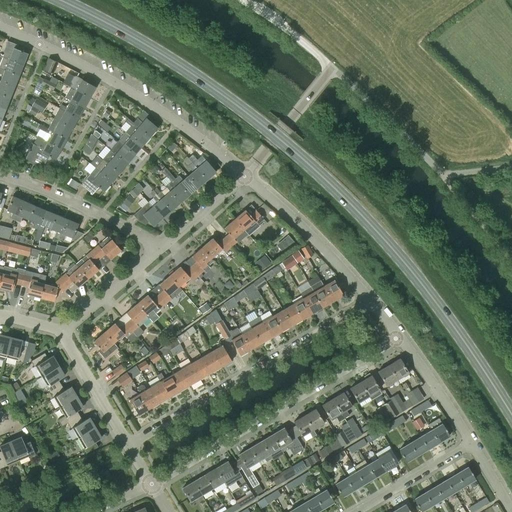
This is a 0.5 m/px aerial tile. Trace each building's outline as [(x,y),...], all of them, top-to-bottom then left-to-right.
[(27,53),(16,49),(17,45),(7,41),(3,52),(4,52),(2,57),(3,57),(22,65),(27,53)] [(3,57),(0,63),(0,68),(18,76),(22,65),(3,57)] [(43,69),(52,73),(57,62),(48,58),(43,69)] [(18,76),(0,68),(0,74),(2,75),(0,81),(14,87),(18,76)] [(95,87),(82,80),(76,76),(75,76),(73,77),(71,81),(71,82),(72,83),(70,87),(89,98),(95,87)] [(41,84),(53,90),(56,85),(44,79),(41,84)] [(14,87),(0,81),(0,94),(9,98),(14,87)] [(89,98),(70,87),(64,97),(70,100),(83,108),(89,98)] [(38,97),(41,91),(35,88),(32,94),(38,97)] [(0,94),(0,107),(5,110),(9,98),(0,94)] [(31,96),(26,107),(30,109),(35,98),(31,96)] [(37,109),(42,102),(36,98),(31,106),(37,109)] [(61,105),(59,109),(77,119),(83,108),(70,100),(66,107),(61,105)] [(35,116),(38,110),(32,107),(29,112),(35,116)] [(77,119),(59,109),(57,112),(57,111),(53,119),(71,129),(77,119)] [(143,110),(136,118),(133,123),(149,137),(157,128),(147,119),(150,116),(143,110)] [(71,129),(53,119),(47,129),(39,125),(65,140),(71,129)] [(130,126),(125,132),(141,146),(149,137),(133,123),(128,119),(125,122),(130,126)] [(106,124),(101,120),(98,124),(102,128),(106,124)] [(37,136),(36,137),(60,151),(65,140),(39,125),(38,128),(51,135),(47,142),(37,136)] [(125,132),(117,141),(134,155),(141,146),(125,132)] [(85,144),(93,151),(98,140),(91,134),(85,144)] [(32,144),(38,147),(31,159),(43,166),(49,157),(55,160),(60,151),(36,137),(32,144)] [(117,141),(110,150),(126,164),(134,155),(117,141)] [(172,152),(177,146),(173,143),(168,149),(172,152)] [(83,148),(81,149),(82,149),(88,155),(92,150),(85,144),(83,148)] [(126,164),(110,150),(102,159),(119,173),(126,164)] [(102,159),(95,168),(111,182),(119,173),(102,159)] [(206,161),(201,165),(195,159),(191,162),(206,179),(215,172),(206,161)] [(206,179),(191,162),(187,166),(193,172),(188,176),(197,187),(206,179)] [(95,168),(90,174),(81,185),(92,194),(98,187),(103,191),(111,182),(95,168)] [(174,178),(174,179),(165,168),(161,171),(170,182),(165,187),(179,203),(188,195),(174,178)] [(178,175),(174,178),(188,195),(197,187),(188,176),(183,181),(178,175)] [(75,189),(78,184),(72,180),(69,185),(75,189)] [(138,183),(134,186),(139,192),(143,189),(138,183)] [(179,203),(165,187),(166,187),(161,192),(160,192),(159,192),(156,189),(154,191),(170,210),(179,203)] [(135,188),(129,192),(133,198),(139,193),(135,188)] [(153,198),(147,203),(161,218),(170,210),(154,191),(153,191),(152,190),(149,193),(153,198)] [(127,207),(134,199),(128,194),(121,203),(127,207)] [(15,220),(23,201),(12,197),(6,210),(12,212),(10,218),(15,220)] [(23,201),(15,220),(20,222),(22,216),(28,219),(34,206),(23,201)] [(161,218),(147,203),(132,215),(137,221),(144,224),(148,221),(152,226),(161,218)] [(34,206),(28,219),(35,222),(32,228),(37,230),(45,210),(34,206)] [(56,215),(45,210),(37,230),(41,232),(44,226),(50,228),(56,215)] [(234,219),(247,234),(250,238),(256,233),(254,230),(255,230),(251,225),(255,222),(256,224),(263,219),(256,211),(250,216),(245,210),(234,219)] [(50,228),(49,231),(49,232),(54,234),(53,237),(58,239),(61,233),(67,220),(56,215),(50,228)] [(229,234),(223,239),(230,247),(236,242),(237,243),(247,234),(234,219),(224,228),(229,234)] [(67,220),(61,233),(58,239),(64,241),(65,237),(74,241),(83,234),(75,230),(78,224),(67,220)] [(0,237),(8,239),(12,229),(0,225),(0,237)] [(86,242),(93,237),(89,232),(82,238),(86,242)] [(92,251),(99,259),(105,254),(110,259),(120,250),(108,236),(92,251)] [(223,239),(217,244),(212,238),(201,248),(210,258),(221,249),(224,252),(230,247),(223,239)] [(0,250),(7,252),(9,243),(0,240),(0,250)] [(293,243),(290,240),(280,250),(282,253),(293,243)] [(18,245),(9,242),(7,250),(16,252),(18,245)] [(307,245),(302,248),(308,258),(313,255),(307,245)] [(196,262),(191,267),(198,275),(208,266),(205,263),(210,258),(201,248),(191,256),(196,262)] [(92,251),(86,255),(86,256),(85,255),(75,265),(78,268),(87,279),(98,269),(93,264),(99,259),(92,251)] [(303,258),(298,251),(296,251),(291,255),(297,263),(303,258)] [(56,263),(58,255),(51,254),(50,261),(56,263)] [(296,263),(291,255),(284,260),(290,268),(296,263)] [(264,256),(255,264),(261,271),(270,263),(264,256)] [(278,264),(271,269),(275,275),(277,278),(282,275),(280,271),(282,270),(278,264)] [(180,267),(171,274),(180,285),(188,277),(191,281),(198,275),(191,267),(184,272),(180,267)] [(65,273),(58,279),(65,287),(72,282),(77,287),(87,279),(78,268),(73,273),(69,269),(65,273)] [(262,276),(265,282),(272,277),(275,275),(271,269),(262,276)] [(1,273),(0,277),(0,287),(12,290),(14,283),(22,285),(24,275),(16,273),(15,277),(1,273)] [(180,285),(171,274),(159,285),(163,290),(158,295),(165,303),(171,298),(176,294),(173,291),(180,285)] [(301,291),(321,279),(318,274),(298,286),(301,291)] [(24,275),(22,285),(28,287),(26,294),(40,298),(43,284),(30,281),(31,277),(24,275)] [(265,282),(262,276),(252,283),(257,290),(266,283),(265,282)] [(56,287),(43,284),(40,298),(54,301),(55,294),(57,294),(65,287),(58,279),(55,282),(57,285),(56,287)] [(333,279),(324,285),(333,301),(343,295),(333,279)] [(333,301),(324,285),(321,281),(310,287),(313,291),(322,308),(333,301)] [(243,290),(247,297),(255,291),(250,285),(243,290)] [(233,298),(237,303),(245,296),(241,291),(233,298)] [(322,308),(313,291),(302,297),(312,314),(322,308)] [(158,295),(152,300),(147,295),(138,303),(150,317),(159,309),(165,303),(158,295)] [(312,314),(302,297),(292,303),(302,320),(312,314)] [(224,304),(228,312),(234,308),(230,300),(224,304)] [(126,313),(131,319),(125,324),(137,337),(143,332),(139,327),(150,317),(138,303),(126,313)] [(292,303),(281,310),(291,326),(302,320),(292,303)] [(202,314),(210,309),(206,304),(199,309),(202,314)] [(246,314),(248,320),(257,316),(254,310),(246,314)] [(291,326),(281,310),(271,316),(280,332),(291,326)] [(210,314),(205,316),(209,324),(214,321),(210,314)] [(280,332),(271,316),(260,322),(270,338),(280,332)] [(221,320),(215,323),(223,338),(227,335),(229,334),(221,320)] [(260,322),(250,328),(260,344),(270,338),(260,322)] [(114,323),(104,332),(113,343),(119,338),(120,339),(124,335),(131,343),(137,337),(125,324),(119,329),(114,323)] [(248,323),(237,329),(250,350),(260,344),(250,328),(248,323)] [(185,331),(189,336),(196,331),(192,326),(185,331)] [(229,334),(227,335),(231,341),(240,356),(250,350),(237,329),(229,334)] [(189,336),(185,331),(176,338),(179,343),(189,337),(189,336)] [(113,343),(104,332),(93,341),(100,350),(98,351),(103,356),(109,350),(107,348),(113,343)] [(0,359),(4,361),(5,357),(10,337),(0,334),(0,359)] [(22,340),(10,337),(5,357),(17,360),(16,361),(22,362),(26,347),(21,345),(22,340)] [(165,345),(172,354),(172,355),(179,350),(173,340),(165,345)] [(172,354),(165,345),(159,349),(163,355),(168,352),(170,355),(172,354)] [(212,350),(221,367),(231,361),(221,345),(212,350)] [(221,367),(212,350),(201,356),(211,373),(221,367)] [(148,357),(153,363),(160,358),(156,352),(148,357)] [(40,376),(58,366),(51,355),(47,358),(44,353),(30,361),(34,366),(40,376)] [(201,356),(191,362),(201,379),(211,373),(201,356)] [(399,359),(389,365),(397,379),(408,373),(399,359)] [(137,365),(140,371),(148,366),(145,360),(137,365)] [(201,379),(191,362),(180,369),(190,385),(201,379)] [(115,377),(125,370),(121,364),(111,371),(115,377)] [(397,379),(389,365),(378,372),(386,386),(397,379)] [(58,366),(40,376),(47,386),(46,387),(49,392),(60,385),(57,380),(64,376),(58,366)] [(138,372),(134,366),(126,372),(130,378),(138,372)] [(190,385),(180,369),(170,375),(179,391),(190,385)] [(122,387),(132,380),(130,378),(126,372),(116,379),(122,387)] [(160,373),(157,374),(170,397),(179,391),(170,375),(164,379),(160,373)] [(156,375),(159,381),(150,387),(159,403),(170,397),(157,374),(156,375)] [(371,376),(361,382),(369,395),(373,393),(375,395),(380,392),(379,390),(371,376)] [(369,395),(361,382),(350,388),(358,402),(369,395)] [(19,388),(16,383),(11,386),(14,391),(19,388)] [(64,390),(60,385),(49,392),(52,397),(53,397),(59,407),(76,397),(70,386),(64,390)] [(150,387),(146,389),(143,385),(141,385),(136,387),(139,393),(148,409),(159,403),(150,387)] [(412,405),(424,399),(417,387),(408,392),(406,390),(404,391),(412,405)] [(21,388),(15,391),(21,404),(27,401),(21,388)] [(332,399),(344,418),(349,415),(346,410),(351,406),(343,392),(332,399)] [(148,409),(139,393),(129,399),(138,415),(148,409)] [(389,399),(398,414),(405,409),(396,395),(389,399)] [(76,397),(59,407),(65,417),(64,418),(67,423),(79,416),(76,411),(82,407),(76,397)] [(344,418),(332,399),(322,405),(330,419),(335,416),(338,422),(344,418)] [(389,399),(384,402),(389,410),(393,416),(398,414),(389,399)] [(419,405),(422,411),(431,405),(427,399),(419,405)] [(422,411),(419,405),(410,410),(413,416),(422,411)] [(315,409),(304,415),(313,429),(323,423),(315,409)] [(295,424),(291,426),(296,435),(300,433),(302,436),(313,429),(304,415),(294,422),(295,424)] [(379,424),(384,421),(380,415),(375,417),(379,424)] [(402,415),(393,420),(396,426),(405,421),(402,415)] [(82,421),(79,416),(67,423),(70,428),(71,428),(77,438),(94,428),(88,417),(82,421)] [(413,420),(417,428),(424,424),(420,416),(413,420)] [(396,426),(393,420),(384,426),(387,431),(396,426)] [(431,430),(438,442),(449,436),(441,424),(431,430)] [(296,435),(291,426),(284,430),(283,428),(273,434),(281,447),(284,445),(287,449),(289,448),(293,454),(302,449),(296,438),(291,441),(290,439),(296,435)] [(101,438),(94,428),(77,438),(83,448),(82,448),(86,454),(98,447),(95,442),(101,438)] [(356,428),(352,431),(356,438),(360,435),(356,428)] [(431,430),(420,437),(427,448),(438,442),(431,430)] [(356,438),(352,431),(343,436),(341,433),(335,436),(341,446),(351,441),(356,438)] [(368,443),(379,437),(376,431),(364,437),(368,443)] [(273,434),(261,441),(269,454),(281,447),(273,434)] [(328,445),(324,448),(328,455),(341,446),(335,436),(330,439),(334,447),(330,449),(328,445)] [(21,437),(10,442),(18,460),(28,455),(29,456),(35,454),(32,448),(29,441),(24,443),(21,437)] [(420,437),(410,443),(417,455),(427,448),(420,437)] [(363,438),(355,443),(359,449),(366,444),(363,438)] [(269,454),(261,441),(249,448),(257,461),(263,457),(266,461),(271,458),(269,454)] [(18,460),(10,442),(0,445),(0,449),(1,451),(0,451),(0,464),(1,468),(7,465),(18,460)] [(359,449),(355,443),(347,447),(351,453),(359,449)] [(417,455),(410,443),(399,449),(406,461),(417,455)] [(237,461),(241,468),(252,487),(253,487),(258,484),(248,467),(257,461),(249,448),(238,455),(241,459),(237,461)] [(328,455),(324,448),(319,451),(323,458),(328,455)] [(313,464),(319,460),(314,451),(308,455),(309,457),(313,463),(313,464)] [(388,452),(377,459),(385,471),(395,464),(388,452)] [(58,461),(53,453),(47,456),(54,466),(59,463),(58,461)] [(333,457),(336,462),(342,458),(339,453),(333,457)] [(313,463),(309,457),(303,460),(307,467),(313,463)] [(336,462),(333,457),(326,461),(329,466),(336,462)] [(385,471),(377,459),(367,465),(374,477),(385,471)] [(237,461),(229,465),(227,461),(217,467),(228,485),(242,477),(238,470),(241,468),(237,461)] [(367,465),(356,471),(363,483),(374,477),(367,465)] [(228,485),(217,467),(206,474),(213,487),(223,481),(226,486),(228,485)] [(456,474),(464,485),(474,479),(467,467),(456,474)] [(303,475),(305,480),(312,476),(309,471),(303,475)] [(363,483),(356,471),(346,478),(353,490),(363,483)] [(288,472),(282,475),(285,481),(291,477),(288,472)] [(206,474),(194,481),(202,494),(213,487),(206,474)] [(464,485),(456,474),(446,480),(453,492),(464,485)] [(285,481),(282,475),(273,481),(276,486),(285,481)] [(305,480),(303,475),(298,477),(292,481),(295,486),(305,480)] [(353,490),(346,478),(335,484),(342,496),(353,490)] [(446,480),(435,486),(442,498),(453,492),(446,480)] [(202,494),(194,481),(182,488),(190,501),(193,499),(194,498),(202,494)] [(295,486),(292,481),(285,485),(288,490),(295,486)] [(262,491),(258,484),(253,487),(257,494),(262,491)] [(435,486),(425,493),(432,504),(442,498),(435,486)] [(270,494),(274,499),(281,495),(277,490),(270,494)] [(326,490),(315,496),(322,508),(333,502),(326,490)] [(251,492),(237,500),(241,507),(255,499),(251,492)] [(432,504),(425,493),(414,499),(421,511),(432,504)] [(274,499),(270,494),(268,495),(263,498),(266,502),(267,503),(274,499)] [(315,496),(309,500),(307,495),(302,498),(305,502),(304,503),(310,511),(315,511),(322,508),(315,496)] [(481,499),(474,504),(478,509),(489,503),(485,497),(481,500),(481,499)] [(236,503),(226,509),(228,511),(232,511),(240,508),(237,503),(236,503)] [(310,511),(304,503),(294,509),(295,511),(310,511)]
